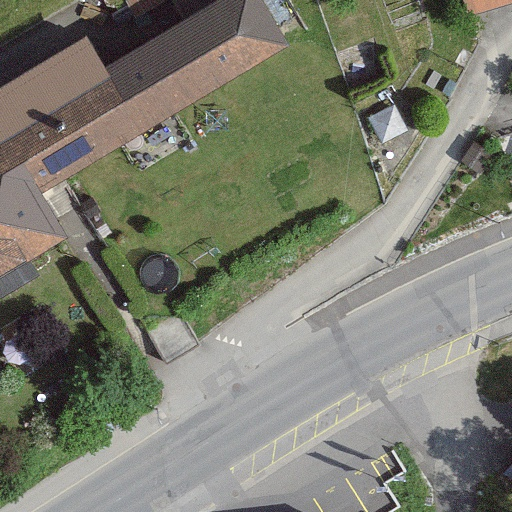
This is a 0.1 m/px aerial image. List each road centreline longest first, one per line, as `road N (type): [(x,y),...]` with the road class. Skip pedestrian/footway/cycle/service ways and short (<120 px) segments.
road 1 (residential): [(244,419),(276,313),(384,241),(511,48)]
road 2 (unclassified): [(455,511),(455,451),(405,321)]
road 3 (primary): [(244,419),(405,321)]
road 4 (primary): [(104,511),(244,419)]
